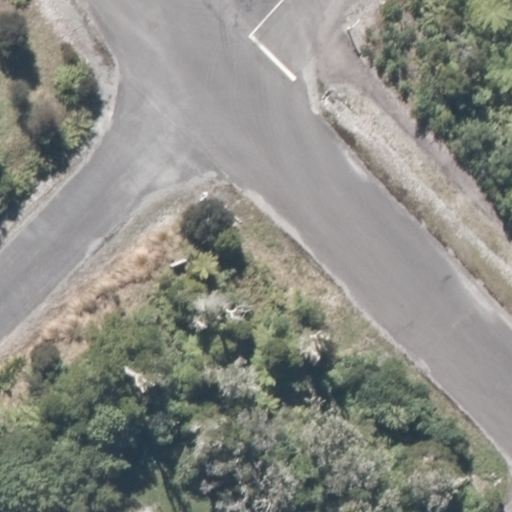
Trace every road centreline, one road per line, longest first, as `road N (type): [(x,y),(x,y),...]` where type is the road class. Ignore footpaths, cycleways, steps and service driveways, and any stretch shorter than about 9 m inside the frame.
road 1 (residential): [(511,341),(241,60)]
road 2 (residential): [(0,345),(159,169),(241,60)]
